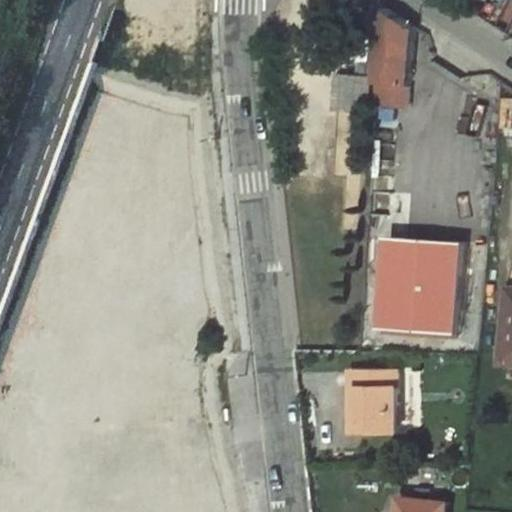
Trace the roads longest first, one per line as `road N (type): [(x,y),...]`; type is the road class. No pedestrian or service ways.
road 1 (unclassified): [(286,511),(239,103),(237,0)]
road 2 (secondary): [(77,0),(0,223)]
